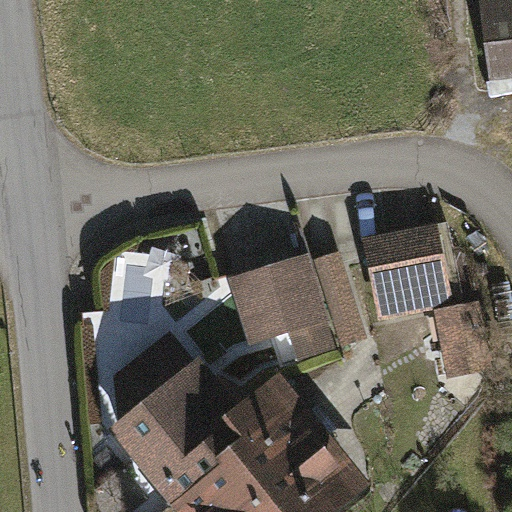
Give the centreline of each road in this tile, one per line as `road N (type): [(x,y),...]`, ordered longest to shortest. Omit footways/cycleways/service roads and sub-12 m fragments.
road 1 (residential): [(36,213),(412,163),(471,176),(511,205)]
road 2 (residential): [(36,213),(58,511)]
road 3 (residential): [(5,0),(36,213)]
